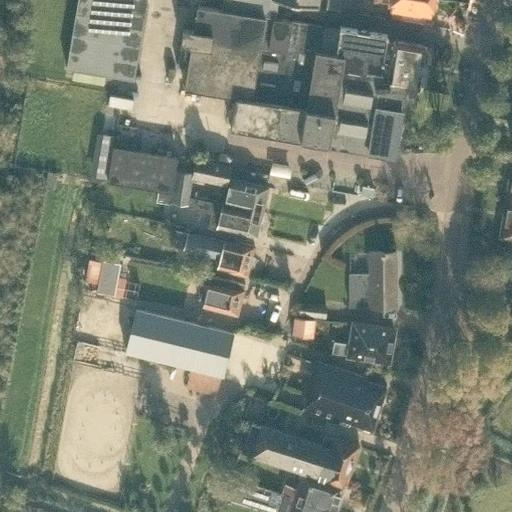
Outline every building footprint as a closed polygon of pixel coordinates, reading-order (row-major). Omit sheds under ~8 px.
[(78,0),(67,68),(114,76),(134,80),(147,0),(78,0)] [(223,0),(222,9),(275,18),(277,9),(278,0),(276,0),(223,0)] [(328,0),(327,9),(341,11),(342,0),(328,0)] [(432,0),(373,0),(381,1),(389,3),(388,7),(392,8),(392,10),(430,16),(432,0)] [(222,9),(198,6),(194,31),(184,29),(181,44),(180,44),(177,66),(188,68),(184,88),(235,96),(230,127),(394,155),(406,86),(416,88),(416,89),(418,89),(419,87),(418,87),(421,72),(422,72),(424,63),(422,62),(422,61),(428,60),(429,51),(425,49),(425,47),(426,45),(424,45),(396,41),(394,40),(394,42),(386,41),(387,35),(340,27),(336,54),(318,51),(322,26),(292,21),(275,18),(222,9)] [(95,176),(107,178),(114,136),(102,134),(95,176)] [(160,190),(172,192),(178,158),(113,147),(108,181),(160,190)] [(197,159),(193,177),(226,185),(230,167),(197,159)] [(511,167),(510,167),(499,237),(511,239),(511,167)] [(177,170),(173,192),(171,201),(188,204),(189,197),(193,173),(177,170)] [(230,178),(224,204),(228,205),(263,213),(269,188),(230,178)] [(374,188),(362,186),(360,194),(372,197),(374,188)] [(263,213),(228,205),(223,203),(220,214),(214,213),(213,219),(219,220),(217,228),(257,237),(263,213)] [(188,232),(184,248),(203,253),(207,254),(209,249),(221,253),(218,267),(229,270),(228,271),(247,276),(250,267),(254,267),(256,259),(253,256),(255,246),(236,241),(236,244),(224,241),(188,232)] [(370,307),(396,307),(396,251),(370,251),(370,273),(349,273),(349,307),(370,307)] [(98,282),(102,262),(90,261),(87,281),(98,283),(98,282)] [(114,296),(117,278),(119,265),(102,262),(98,282),(98,283),(96,293),(114,296)] [(208,285),(203,307),(238,316),(245,284),(195,272),(192,281),(208,285)] [(298,315),(299,315),(325,319),(327,305),(300,302),(298,315)] [(136,308),(126,352),(124,361),(146,366),(149,358),(223,376),(234,332),(136,308)] [(294,317),(292,335),(313,338),(315,319),(294,317)] [(348,355),(389,362),(394,329),(354,323),(350,345),(334,342),(333,352),(348,355)] [(352,424),(372,431),(387,388),(366,381),(367,378),(316,361),(305,396),(307,397),(302,411),(350,427),(352,424)] [(302,471),(344,485),(345,485),(358,446),(338,439),(324,435),(322,444),(261,424),(261,425),(252,422),(242,451),(302,471)] [(286,484),(282,494),(293,498),(294,497),(310,503),(312,499),(337,508),(344,485),(302,471),(297,488),(286,484)] [(230,497),(253,504),(259,487),(235,479),(230,497)] [(262,484),(260,496),(274,498),(276,486),(262,484)] [(278,506),(277,509),(276,511),(335,511),(337,508),(312,499),(310,503),(294,497),(293,498),(282,494),(282,495),(278,506)]
